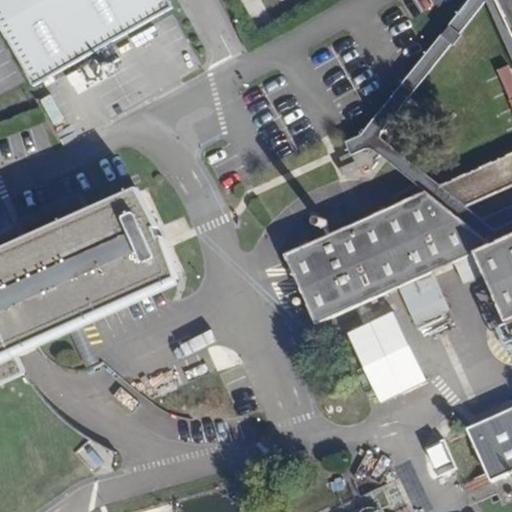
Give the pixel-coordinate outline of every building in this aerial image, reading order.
[(0,0),(0,24),(39,93),(176,15),(167,0),(0,0)] [(511,0),(505,0),(511,15),(511,238),(496,245),(428,191),(286,252),(318,324),(401,288),(460,261),(478,253),(482,262),(508,323),(511,321),(511,0)] [(511,208),(511,153),(441,185),(485,221),(511,208)] [(0,386),(25,375),(12,345),(148,284),(143,273),(171,260),(148,211),(121,223),(115,211),(0,261),(0,386)] [(478,253),(460,261),(464,270),(482,262),(478,253)] [(433,273),(401,288),(411,311),(444,296),(433,273)] [(378,402),(426,382),(396,310),(348,330),(378,402)] [(511,475),(511,439),(478,455),(492,484),(511,475)] [(346,488),(341,473),(330,477),(335,492),(346,488)] [(502,504),(511,498),(511,475),(492,484),(502,504)]
